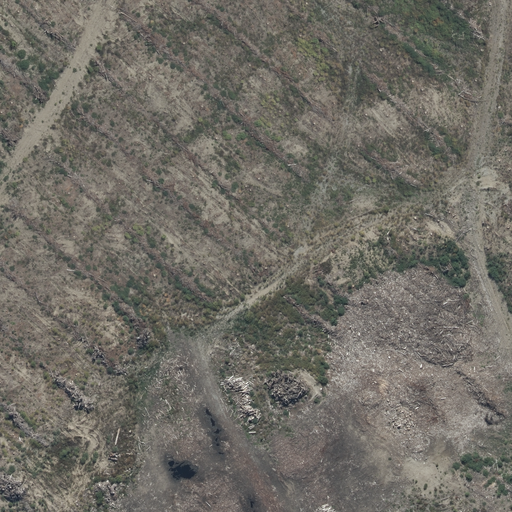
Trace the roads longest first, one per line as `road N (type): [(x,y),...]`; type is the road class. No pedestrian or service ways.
road 1 (track): [(489,0),(461,139),(169,345)]
road 2 (unknown): [(67,511),(72,420),(100,383),(169,345)]
road 3 (track): [(169,345),(217,396),(274,511)]
